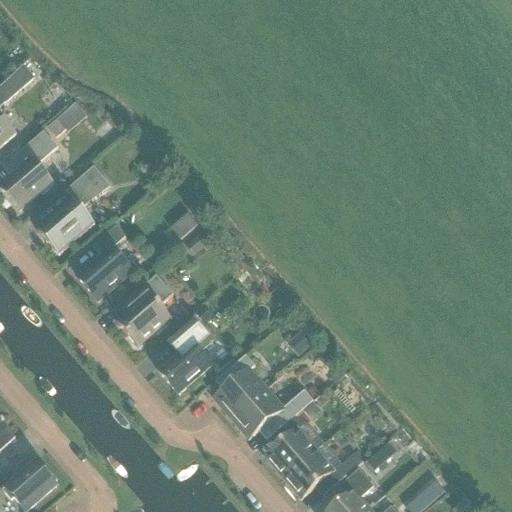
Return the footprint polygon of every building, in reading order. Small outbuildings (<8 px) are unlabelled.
[(23,67),(0,86),(0,97),(4,103),(33,78),(23,67)] [(0,117),(0,149),(16,135),(0,117)] [(48,129),(56,139),(65,131),(57,121),(48,129)] [(0,189),(19,212),(40,194),(42,196),(54,186),(38,167),(58,150),(44,133),(12,160),(21,171),(0,189)] [(74,202),(37,233),(58,257),(95,226),(83,212),(111,188),(94,168),(72,187),(81,197),(74,202)] [(182,241),(198,226),(187,215),(171,229),(182,241)] [(125,239),(115,228),(92,248),(102,259),(78,279),(98,303),(132,273),(112,250),(125,239)] [(166,269),(157,275),(173,296),(182,289),(166,269)] [(130,314),(117,325),(137,348),(171,319),(161,308),(173,297),(157,277),(143,289),(142,288),(122,305),(130,314)] [(174,300),(189,310),(196,299),(181,289),(174,300)] [(169,343),(180,356),(159,374),(178,396),(212,367),(201,355),(213,344),(193,322),(169,343)] [(307,350),(322,336),(311,323),(295,337),(307,350)] [(215,400),(232,421),(266,392),(249,373),(255,367),(246,357),(216,383),(224,392),(215,400)] [(267,443),(276,435),(295,419),(313,403),(304,392),(282,411),(266,392),(232,421),(250,441),(259,433),(267,443)] [(283,480),(315,453),(297,433),(303,428),(295,419),(276,435),(284,444),(266,460),(283,480)] [(0,468),(0,452),(15,440),(0,422),(0,469),(0,468)] [(382,451),(365,465),(372,475),(390,460),(382,451)] [(332,473),(315,453),(283,480),(301,501),(319,485),(327,494),(346,478),(338,469),(332,473)] [(35,463),(2,492),(11,502),(14,500),(24,511),(27,511),(56,487),(54,485),(57,482),(48,471),(45,474),(35,463)] [(367,511),(369,510),(361,500),(374,489),(359,471),(333,494),(341,503),(330,511),(367,511)] [(406,509),(409,511),(424,511),(446,493),(437,483),(406,509)]
